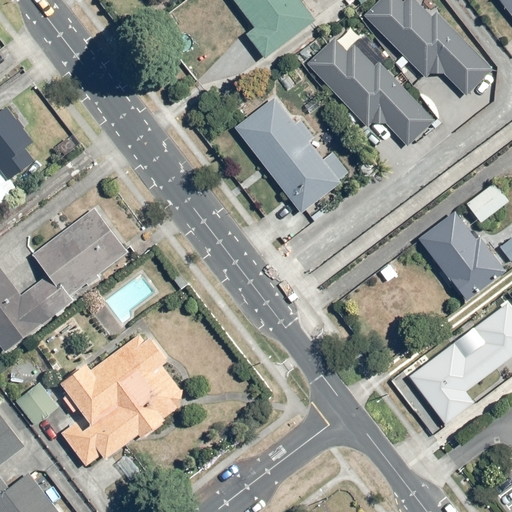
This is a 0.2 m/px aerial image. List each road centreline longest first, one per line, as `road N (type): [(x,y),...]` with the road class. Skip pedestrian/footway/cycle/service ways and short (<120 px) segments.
road 1 (residential): [(349,411),(33,0)]
road 2 (residential): [(349,411),(214,511)]
road 3 (residential): [(425,511),(349,411)]
